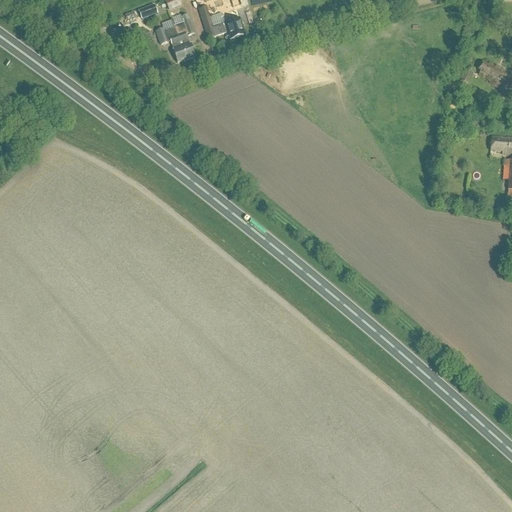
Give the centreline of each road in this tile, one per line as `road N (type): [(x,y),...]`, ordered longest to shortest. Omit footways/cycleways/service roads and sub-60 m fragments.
road 1 (trunk): [(511,454),(268,244),(0,37)]
road 2 (unclassified): [(430,0),(188,76),(142,70),(40,0)]
